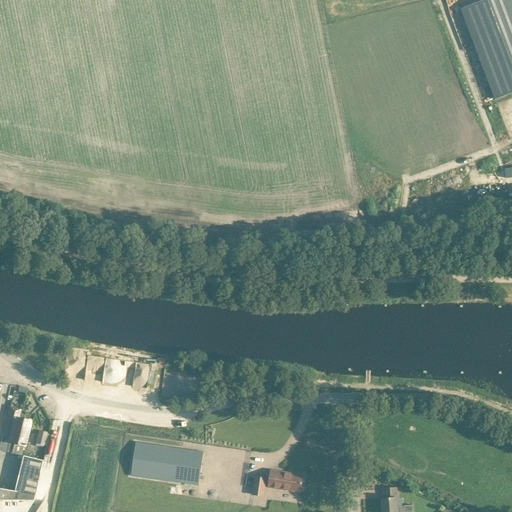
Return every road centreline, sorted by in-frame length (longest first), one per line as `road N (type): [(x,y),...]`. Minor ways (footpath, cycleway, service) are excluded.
road 1 (track): [(0,238),(86,262),(257,285),(413,272),(511,274)]
road 2 (unclassified): [(346,397),(146,412),(74,397),(0,352)]
road 3 (unclassified): [(511,419),(461,400),(346,397)]
road 4 (unknown): [(28,511),(43,492),(74,397)]
